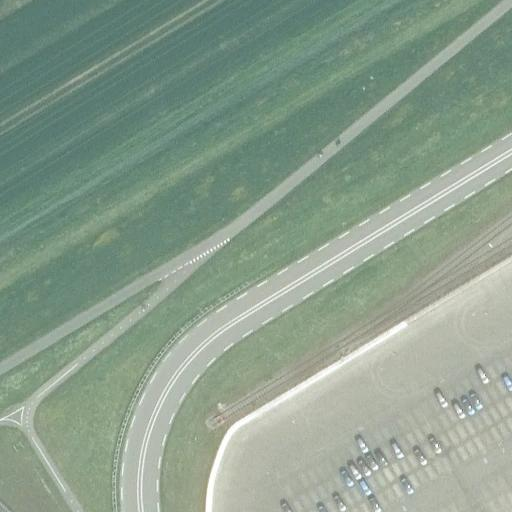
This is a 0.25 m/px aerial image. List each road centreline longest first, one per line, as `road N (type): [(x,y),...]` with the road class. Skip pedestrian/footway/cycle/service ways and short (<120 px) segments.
road 1 (secondary): [(140,511),(140,462),(153,414),(195,351),(511,151)]
road 2 (unknown): [(388,511),(511,441)]
